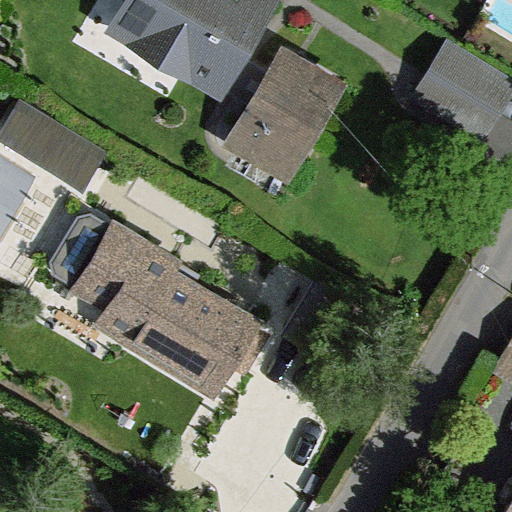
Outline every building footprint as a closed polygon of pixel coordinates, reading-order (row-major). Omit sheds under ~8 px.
[(124,0),(109,27),(228,93),(279,0),(124,0)] [(511,57),(450,33),(425,96),(502,127),(511,102),(511,57)] [(292,42),(229,142),(293,182),(355,82),(292,42)] [(273,315),(115,212),(58,299),(216,402),(273,315)] [(0,493),(17,464),(0,454),(0,493)]
